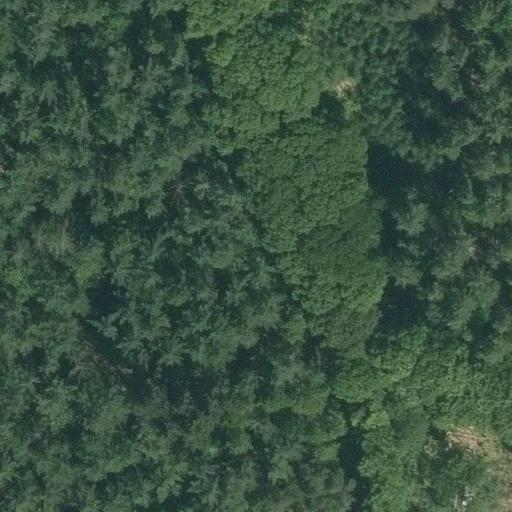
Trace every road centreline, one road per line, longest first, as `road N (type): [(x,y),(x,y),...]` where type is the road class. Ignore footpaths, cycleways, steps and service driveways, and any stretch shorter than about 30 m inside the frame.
road 1 (unclassified): [(511,349),(403,323),(370,301),(247,0)]
road 2 (track): [(396,511),(370,301),(234,511)]
